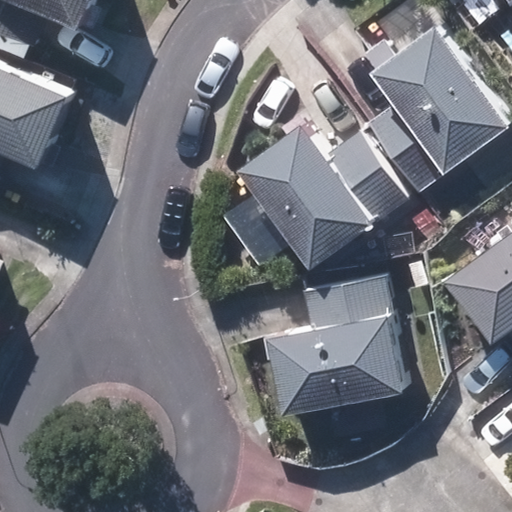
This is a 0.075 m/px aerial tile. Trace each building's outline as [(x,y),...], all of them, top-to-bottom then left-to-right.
[(0,0),(0,42),(33,56),(54,8),(94,26),(104,0),(0,0)] [(511,99),(447,9),(436,17),(424,0),(405,0),(363,31),(382,56),(457,161),(511,121),(511,99)] [(0,178),(14,146),(57,165),(88,94),(0,54),(0,178)] [(250,160),(266,184),(231,209),(265,255),(300,230),(320,258),(416,189),(366,119),(337,140),(317,112),(250,160)] [(511,222),(456,263),(500,324),(507,319),(511,326),(511,222)] [(416,383),(397,269),(307,284),(312,314),(277,320),(291,405),(416,383)]
